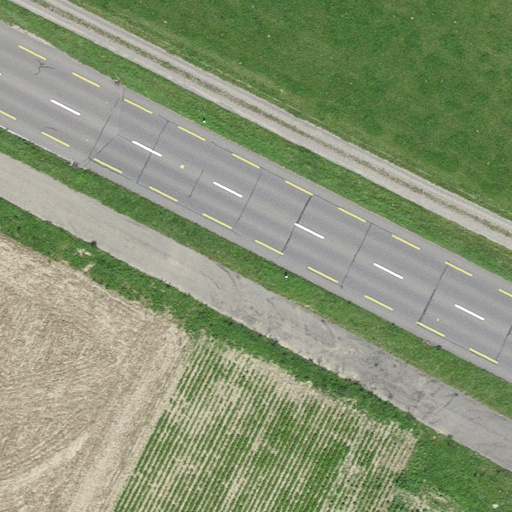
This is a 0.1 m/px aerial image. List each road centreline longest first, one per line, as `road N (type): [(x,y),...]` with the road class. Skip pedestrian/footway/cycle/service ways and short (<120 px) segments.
road 1 (primary): [(511,332),(0,73)]
road 2 (track): [(32,0),(511,235)]
